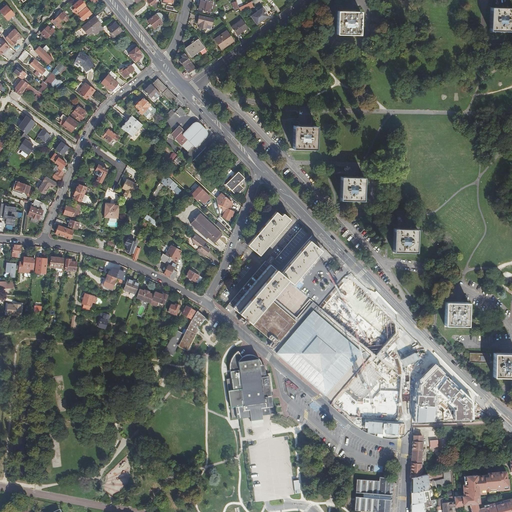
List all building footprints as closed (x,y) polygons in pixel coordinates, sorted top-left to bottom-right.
[(77,14),(86,6),(80,0),(74,6),(76,9),(74,10),(77,14)] [(144,0),(146,2),(148,1),(151,5),(152,4),(152,5),(150,7),(153,12),(158,8),(160,2),(158,0),(144,0)] [(206,0),(200,0),(199,5),(198,9),(210,12),(212,1),(208,0),(206,0)] [(6,5),(0,10),(0,12),(7,21),(14,14),(6,5)] [(92,13),(87,7),(79,14),(84,20),(92,13)] [(251,15),(256,23),(268,15),(262,7),(251,15)] [(489,32),(511,32),(511,9),(490,9),(489,32)] [(89,33),(110,18),(104,10),(89,23),(90,24),(89,25),(88,24),(83,28),(88,34),(89,33)] [(338,12),(338,34),(360,35),(361,12),(338,12)] [(62,14),(55,21),(58,25),(65,18),(62,14)] [(154,29),(162,23),(155,14),(147,20),(154,29)] [(214,18),(199,15),(197,24),(200,24),(199,28),(206,29),(207,24),(213,25),(214,18)] [(232,26),(237,34),(247,27),(242,19),(232,26)] [(108,29),(114,36),(122,30),(116,23),(108,29)] [(41,33),(46,39),(55,32),(53,29),(51,30),(48,27),(41,33)] [(22,37),(14,28),(5,37),(9,43),(11,45),(13,44),(22,37)] [(214,39),(221,48),(228,42),(229,43),(233,40),(226,30),(214,39)] [(0,54),(0,55),(9,46),(7,44),(1,38),(0,39),(0,54)] [(192,58),(205,48),(198,39),(185,48),(192,58)] [(7,44),(9,46),(13,50),(15,52),(18,49),(13,44),(11,45),(9,43),(7,44)] [(48,64),(51,60),(38,47),(36,49),(38,51),(37,53),(48,64)] [(140,58),(141,55),(140,54),(141,53),(137,47),(129,54),(135,62),(140,58)] [(87,72),(91,69),(95,66),(90,58),(80,53),(75,61),(76,62),(82,65),(83,65),(87,72)] [(188,72),(195,67),(187,57),(184,60),(185,61),(182,63),(183,66),(184,68),(185,68),(188,72)] [(30,65),(41,74),(45,70),(33,61),(30,65)] [(56,77),(65,67),(62,63),(61,62),(51,73),(53,74),(56,77)] [(134,70),(138,75),(141,72),(134,63),(131,66),(130,65),(124,70),(122,69),(119,71),(125,77),(134,70)] [(58,78),(67,67),(66,66),(65,67),(56,77),(58,78)] [(18,67),(13,73),(22,79),(26,83),(28,81),(23,77),(26,73),(18,67)] [(51,84),(51,83),(56,77),(53,74),(47,80),(51,84)] [(108,75),(106,78),(103,76),(100,80),(102,82),(101,83),(112,92),(114,90),(115,92),(117,90),(118,90),(120,87),(117,84),(118,84),(108,75)] [(58,87),(63,82),(58,78),(56,77),(51,83),(58,87)] [(157,78),(152,83),(173,103),(177,98),(157,78)] [(35,93),(37,91),(26,83),(22,79),(15,88),(19,90),(17,93),(19,94),(21,92),(23,93),(26,90),(24,89),(27,86),(28,87),(27,88),(35,93)] [(90,94),(92,95),(95,90),(86,83),(78,93),(86,99),(89,96),(90,94)] [(155,99),(160,94),(151,84),(144,91),(150,98),(152,96),(155,99)] [(136,106),(136,107),(140,110),(139,111),(142,114),(150,105),(143,98),(140,102),(139,102),(137,102),(135,104),(136,105),(136,106)] [(78,106),(71,115),(79,121),(81,118),(82,119),(85,115),(83,114),(85,111),(78,106)] [(167,119),(174,113),(171,110),(164,116),(167,119)] [(62,120),(60,123),(71,131),(77,123),(69,116),(68,118),(63,114),(60,118),(62,120)] [(121,128),(133,136),(143,125),(132,115),(121,128)] [(195,121),(183,133),(191,140),(195,144),(197,146),(208,134),(195,121)] [(170,134),(175,138),(181,131),(183,129),(179,125),(170,134)] [(293,126),(292,149),(315,149),(316,126),(293,126)] [(103,138),(110,143),(113,138),(117,141),(119,137),(109,130),(103,138)] [(181,131),(175,138),(185,147),(191,140),(183,133),(181,131)] [(40,134),(37,138),(43,142),(46,138),(40,134)] [(191,140),(185,147),(189,151),(195,144),(191,140)] [(210,152),(205,148),(194,159),(198,164),(210,152)] [(51,159),(57,163),(59,165),(58,168),(59,169),(57,172),(56,172),(55,173),(52,176),(58,180),(62,175),(64,172),(65,173),(67,169),(63,167),(66,163),(60,158),(54,154),(51,159)] [(97,180),(102,182),(108,170),(99,165),(97,170),(98,171),(97,174),(100,175),(97,180)] [(126,167),(124,171),(134,177),(136,173),(126,167)] [(238,184),(240,182),(243,178),(237,173),(225,186),(237,196),(244,188),(240,186),(238,184)] [(171,186),(171,188),(173,189),(178,193),(180,190),(176,186),(177,185),(167,175),(163,179),(165,180),(162,183),(166,186),(168,183),(171,186)] [(52,187),(55,182),(46,177),(38,190),(43,193),(48,185),(52,187)] [(341,178),(341,201),(364,202),(364,178),(341,178)] [(127,179),(125,181),(122,187),(126,189),(123,194),(129,197),(134,188),(137,184),(127,179)] [(27,193),(29,188),(30,186),(15,181),(12,190),(22,193),(22,192),(27,193)] [(161,184),(159,182),(153,192),(155,194),(161,184)] [(194,183),(187,191),(187,192),(192,196),(194,195),(199,199),(205,192),(194,183)] [(75,191),(84,194),(87,187),(79,184),(78,187),(77,186),(75,191)] [(216,189),(212,194),(216,197),(220,192),(216,189)] [(74,198),(81,201),(84,194),(75,191),(73,195),(75,196),(74,198)] [(218,199),(217,199),(216,198),(218,208),(222,207),(223,211),(224,213),(222,216),(229,220),(231,216),(230,215),(232,211),(233,211),(230,210),(233,203),(220,196),(218,199)] [(41,204),(42,202),(34,199),(32,203),(33,203),(32,207),(30,206),(28,215),(39,219),(42,210),(37,209),(39,204),(41,204)] [(78,218),(80,210),(82,204),(77,203),(75,209),(74,208),(66,206),(64,213),(78,218)] [(280,215),(275,211),(246,244),(258,255),(289,219),(282,213),(280,215)] [(146,214),(144,218),(154,224),(155,222),(154,221),(155,220),(150,217),(151,215),(149,214),(148,215),(146,214)] [(221,233),(215,228),(200,214),(191,223),(207,239),(208,238),(213,242),(221,233)] [(70,220),(68,226),(77,229),(79,223),(70,220)] [(5,222),(4,233),(18,234),(19,225),(10,224),(10,223),(5,222)] [(75,231),(59,225),(56,234),(72,239),(75,231)] [(415,229),(392,229),(391,252),(414,252),(415,229)] [(221,233),(213,242),(214,243),(222,235),(221,233)] [(206,244),(207,243),(195,234),(193,236),(192,238),(192,242),(199,247),(196,250),(205,256),(209,250),(206,248),(206,247),(205,247),(204,245),(206,245),(206,244)] [(134,246),(136,247),(139,240),(137,240),(136,242),(127,239),(126,244),(128,245),(126,250),(132,252),(134,246)] [(269,347),(272,350),(298,320),(272,298),(288,280),(292,284),(321,251),(311,242),(282,275),(270,265),(232,308),(272,343),(269,347)] [(12,257),(17,257),(17,252),(20,253),(20,245),(14,245),(14,248),(12,248),(12,257)] [(18,272),(32,274),(34,258),(24,257),(23,259),(23,260),(19,260),(18,272)] [(36,266),(46,267),(47,259),(37,258),(36,266)] [(64,269),(75,271),(76,262),(70,261),(71,259),(66,258),(64,269)] [(163,274),(169,277),(177,262),(173,260),(170,266),(167,264),(165,268),(166,268),(163,274)] [(109,271),(107,274),(116,278),(120,279),(121,279),(123,272),(112,267),(110,272),(109,271)] [(192,267),(190,270),(199,275),(200,273),(192,267)] [(202,278),(199,275),(190,270),(186,276),(198,283),(202,278)] [(107,274),(103,285),(104,285),(109,287),(112,288),(113,285),(115,286),(116,283),(114,283),(116,278),(107,274)] [(123,289),(135,293),(139,283),(127,279),(123,289)] [(14,285),(14,281),(0,280),(0,287),(10,288),(10,285),(14,285)] [(139,289),(136,298),(150,303),(153,295),(150,293),(150,292),(145,290),(144,291),(139,289)] [(156,301),(164,304),(167,294),(162,292),(162,294),(158,293),(156,301)] [(79,293),(78,302),(85,304),(85,306),(91,308),(94,296),(85,293),(85,295),(79,293)] [(467,302),(444,302),(443,325),(467,326),(467,302)] [(168,311),(176,314),(180,305),(175,303),(174,305),(171,304),(168,311)] [(174,329),(168,342),(163,351),(171,356),(174,351),(180,353),(183,349),(186,351),(195,333),(198,330),(196,328),(205,318),(199,313),(198,311),(197,311),(196,312),(186,306),(182,313),(189,318),(190,318),(191,318),(192,319),(187,326),(183,334),(174,329)] [(99,325),(105,327),(109,315),(104,313),(103,319),(101,318),(99,325)] [(313,313),(284,347),(345,398),(374,364),(313,313)] [(237,406),(239,418),(250,417),(251,423),(260,422),(263,421),(263,415),(273,414),(272,406),(271,395),(271,387),(268,376),(264,364),(260,356),(252,353),(242,354),(238,351),(231,357),(230,370),(232,388),(227,390),(230,406),(237,406)] [(469,361),(489,362),(489,353),(469,352),(469,361)] [(511,376),(511,353),(493,354),(493,376),(511,376)] [(152,373),(158,375),(161,366),(155,364),(152,373)] [(392,428),(401,427),(394,373),(382,374),(384,385),(373,387),(375,396),(384,395),(384,399),(388,399),(388,402),(379,403),(380,411),(389,410),(392,428)] [(423,415),(458,401),(453,388),(448,390),(444,378),(416,389),(422,403),(419,405),(423,415)] [(360,391),(367,395),(371,389),(365,385),(360,391)] [(469,406),(473,402),(468,396),(464,400),(469,406)] [(461,399),(449,404),(450,408),(463,402),(461,399)] [(375,421),(375,418),(370,418),(369,428),(385,429),(386,421),(375,421)] [(422,436),(413,437),(413,441),(410,477),(411,477),(423,475),(423,472),(421,472),(422,449),(422,436)] [(118,471),(129,469),(128,463),(115,465),(116,470),(109,471),(110,476),(118,475),(118,471)] [(432,482),(433,489),(452,486),(452,470),(444,472),(445,480),(442,481),(439,482),(438,481),(435,482),(432,482)] [(477,497),(479,497),(479,494),(481,494),(481,492),(485,492),(498,490),(498,489),(501,488),(501,490),(505,490),(505,488),(510,487),(510,478),(508,479),(507,470),(497,472),(497,474),(492,474),(492,472),(489,473),(489,475),(485,475),(485,476),(478,476),(465,477),(466,481),(464,481),(464,485),(465,492),(463,492),(464,497),(454,497),(455,506),(455,508),(460,508),(459,506),(462,505),(469,505),(471,510),(471,511),(511,511),(511,499),(484,506),(484,508),(479,510),(477,504),(477,497)] [(411,477),(411,492),(428,490),(429,490),(427,475),(423,475),(411,477)] [(354,509),(377,511),(390,511),(392,499),(392,495),(393,479),(390,478),(384,477),(379,477),(379,481),(356,479),(355,492),(361,492),(361,497),(355,496),(354,509)] [(411,504),(427,502),(431,501),(428,490),(411,492),(411,504)] [(452,511),(452,508),(452,506),(455,506),(454,497),(441,499),(442,507),(442,511),(452,511)] [(425,511),(424,508),(428,507),(427,502),(411,504),(411,511),(425,511)]
